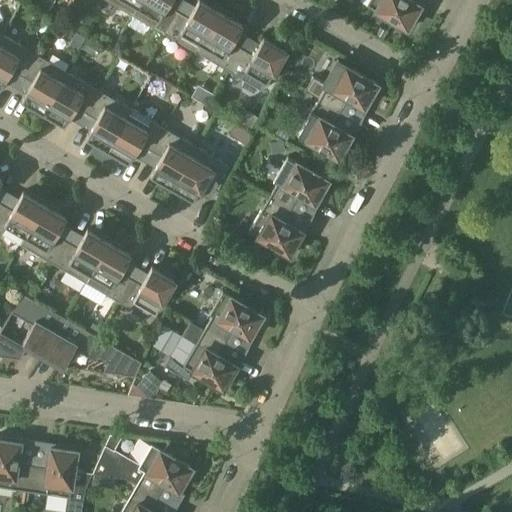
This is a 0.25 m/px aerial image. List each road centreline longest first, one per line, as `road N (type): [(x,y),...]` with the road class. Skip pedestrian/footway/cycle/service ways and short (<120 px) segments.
road 1 (residential): [(318,304),(0,124)]
road 2 (residential): [(262,426),(0,387)]
road 3 (residential): [(318,304),(433,80)]
road 4 (residential): [(433,80),(293,0)]
road 5 (residential): [(262,426),(318,304)]
